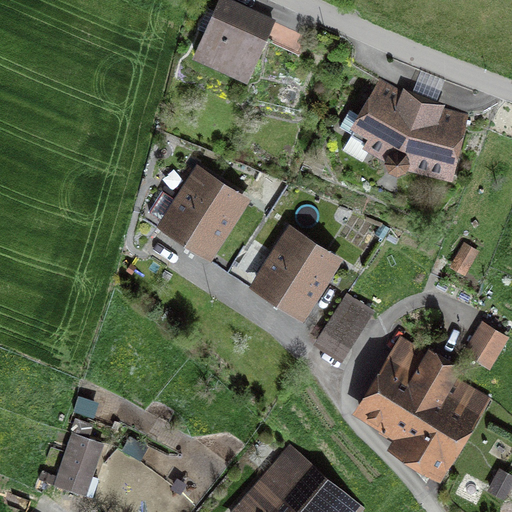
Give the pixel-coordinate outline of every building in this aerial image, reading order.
[(273,21),(226,0),(220,0),(195,55),(214,64),(217,57),(250,72),(273,21)] [(463,116),(419,105),(381,82),(361,116),(349,109),(339,126),(351,133),(350,134),(386,156),(385,162),(387,170),(396,173),(404,170),(408,165),(448,175),(463,116)] [(199,172),(180,202),(163,191),(150,212),(166,223),(166,224),(209,252),(243,200),(199,172)] [(258,283),(301,312),(335,260),(292,232),(258,283)] [(343,356),(370,314),(345,297),(317,339),(343,356)] [(483,324),(467,351),(490,365),(506,338),(483,324)] [(361,410),(371,424),(382,431),(380,433),(435,468),(484,390),(455,372),(458,368),(432,351),(430,355),(405,340),(361,410)] [(102,443),(74,433),(55,483),(83,494),(102,443)] [(319,511),(340,489),(291,447),(235,511),(319,511)] [(495,483),(508,491),(511,483),(511,476),(502,470),(495,483)]
